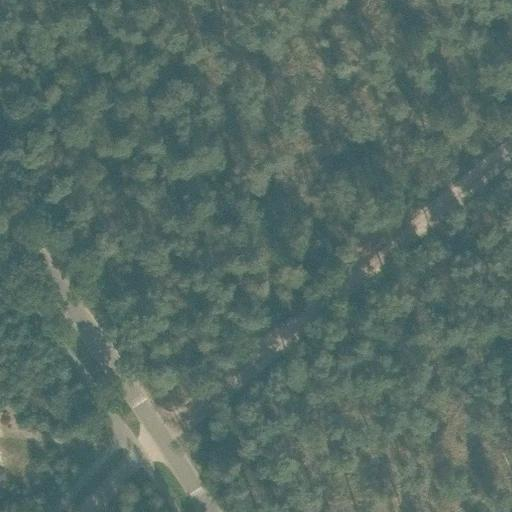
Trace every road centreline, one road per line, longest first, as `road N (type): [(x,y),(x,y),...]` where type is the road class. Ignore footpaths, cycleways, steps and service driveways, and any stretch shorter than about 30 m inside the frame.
road 1 (track): [(511,146),(161,438),(136,448)]
road 2 (tertiary): [(209,511),(0,207)]
